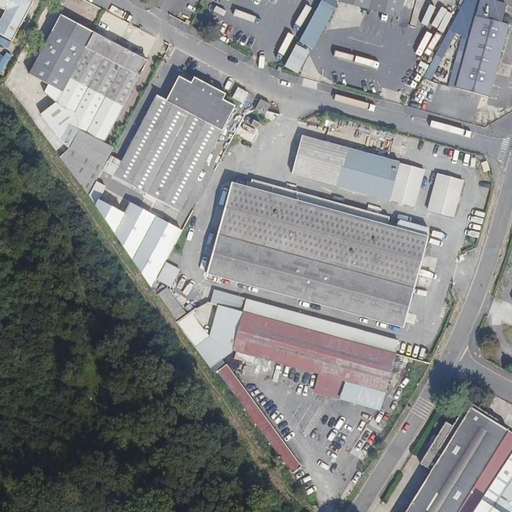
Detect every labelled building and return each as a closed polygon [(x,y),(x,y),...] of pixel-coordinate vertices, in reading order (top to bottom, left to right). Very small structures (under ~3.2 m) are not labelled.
[(33,2),(28,0),(0,0),(0,8),(5,11),(0,21),(0,34),(12,41),(33,2)] [(320,0),(297,44),(310,51),(317,39),(315,38),(322,26),(326,28),(334,14),(331,12),(337,2),(332,0),(320,0)] [(409,0),(332,0),(337,2),(331,12),(334,14),(326,28),(322,26),(315,38),(317,39),(310,51),(314,53),(342,2),(405,18),(409,0)] [(488,97),(508,25),(501,23),(506,6),(484,0),(480,0),(475,16),(469,14),(449,86),(456,88),(488,97)] [(475,16),(480,0),(464,0),(459,11),(469,14),(475,16)] [(113,148),(104,144),(123,107),(147,61),(128,51),(113,43),(94,33),(60,16),(29,75),(48,85),(43,94),(56,104),(60,107),(71,112),(74,114),(77,129),(68,124),(59,140),(64,146),(103,166),(113,148)] [(130,47),(115,39),(113,43),(128,51),(130,47)] [(308,53),(295,46),(284,67),(297,74),(308,53)] [(434,72),(443,54),(437,52),(428,69),(434,72)] [(179,212),(234,107),(223,101),(226,95),(194,79),(191,84),(179,78),(166,101),(156,96),(114,177),(179,212)] [(249,107),(254,97),(238,89),(233,100),(248,108),(249,107)] [(264,115),(270,106),(254,97),(249,107),(264,115)] [(261,124),(244,115),(232,138),(248,146),(261,124)] [(340,119),(328,116),(326,126),(338,129),(340,119)] [(423,170),(302,137),(292,174),(413,207),(423,170)] [(463,181),(439,174),(429,211),(452,218),(463,181)] [(387,225),(389,218),(273,186),(271,194),(232,183),(225,207),(220,205),(217,214),(223,216),(207,274),(403,327),(428,237),(396,228),(387,225)] [(182,231),(130,203),(124,214),(99,200),(95,206),(151,287),(156,278),(165,262),(182,231)] [(428,227),(399,220),(397,227),(426,235),(428,227)] [(172,287),(181,271),(165,262),(156,278),(172,287)] [(185,313),(167,288),(157,295),(176,320),(185,313)] [(243,310),(232,350),(322,375),(317,394),(338,401),(344,381),(385,392),(396,354),(394,354),(398,341),(247,299),(243,310)] [(232,352),(232,350),(243,310),(219,304),(210,336),(196,347),(211,368),(232,352)] [(300,466),(226,366),(216,374),(289,474),(300,466)] [(511,511),(511,433),(497,424),(499,421),(468,402),(453,426),(446,422),(420,463),(431,470),(405,511),(511,511)]
